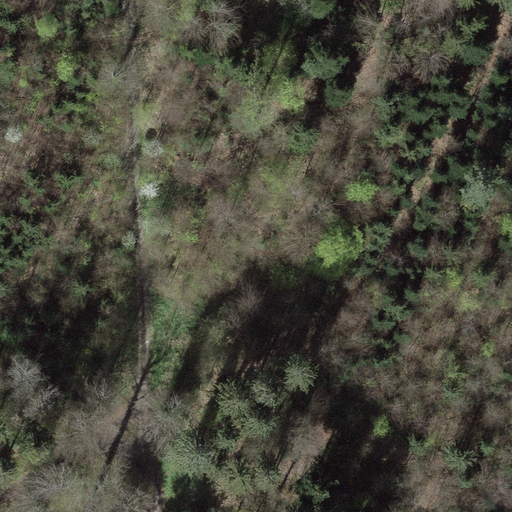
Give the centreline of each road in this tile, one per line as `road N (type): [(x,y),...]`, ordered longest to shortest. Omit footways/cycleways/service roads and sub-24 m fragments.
road 1 (track): [(128,0),(143,437),(155,511)]
road 2 (track): [(143,437),(92,445),(0,500)]
